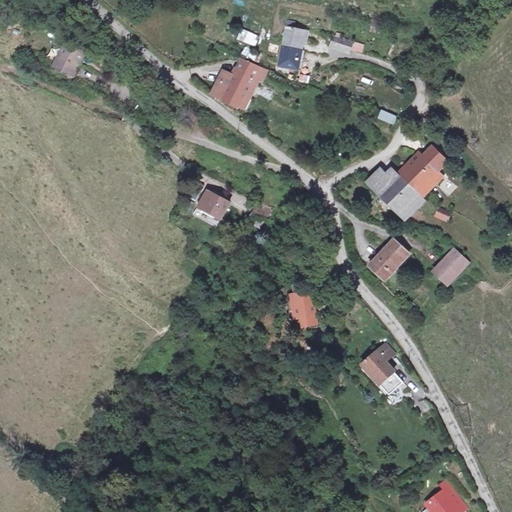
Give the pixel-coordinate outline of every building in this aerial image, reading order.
[(243,29),(238,39),(248,43),(253,33),(243,29)] [(288,30),(281,63),(296,67),(301,44),(302,32),(288,30)] [(352,40),(335,39),(334,45),(349,49),(352,40)] [(85,69),(67,62),(59,78),(77,86),(85,69)] [(228,72),(217,89),(240,106),(263,69),(251,62),(240,78),(228,72)] [(308,82),(310,75),(300,73),(298,80),(308,82)] [(381,109),(377,119),(394,126),(397,116),(381,109)] [(445,154),(434,164),(445,176),(456,166),(445,154)] [(401,186),(387,198),(408,218),(449,180),(434,164),(429,159),(401,186)] [(401,186),(400,184),(389,176),(377,189),(387,198),(401,186)] [(198,192),(193,201),(203,206),(208,194),(202,191),(198,192)] [(216,197),(213,195),(206,210),(209,212),(216,197)] [(205,210),(201,217),(224,229),(236,207),(216,197),(209,212),(206,210),(205,210)] [(274,221),(281,207),(267,200),(260,214),(274,221)] [(448,221),(449,215),(436,211),(435,217),(448,221)] [(391,240),(370,265),(385,279),(407,254),(391,240)] [(446,284),(466,261),(453,251),(434,273),(446,284)] [(310,292),(291,296),(296,319),(301,318),(315,315),(310,292)] [(315,315),(301,318),(303,326),(317,323),(315,315)] [(383,385),(395,375),(389,366),(391,364),(383,353),(390,347),(383,340),(361,356),(383,385)] [(415,508),(417,511),(434,511),(453,498),(438,477),(412,494),(420,504),(415,508)]
